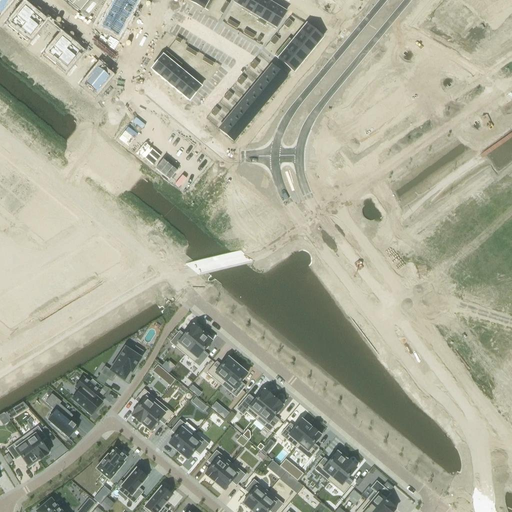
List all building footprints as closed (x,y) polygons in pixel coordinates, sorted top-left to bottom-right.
[(0,0),(0,12),(10,0),(0,0)] [(74,0),(72,4),(80,11),(88,0),(74,0)] [(120,0),(110,0),(108,5),(128,17),(133,7),(120,0)] [(209,0),(187,0),(207,11),(213,2),(209,0)] [(235,0),(234,3),(242,8),(241,10),(247,0),(235,0)] [(247,0),(241,10),(249,15),(258,0),(247,0)] [(264,0),(258,0),(249,15),(257,19),(256,21),(256,22),(268,2),(264,0)] [(458,0),(446,0),(445,3),(453,9),(458,1),(458,0)] [(453,9),(452,10),(461,15),(466,7),(458,1),(453,9)] [(268,2),(256,22),(265,27),(277,7),(268,2)] [(103,14),(102,15),(123,26),(128,17),(108,5),(107,6),(110,7),(105,16),(103,14)] [(11,12),(3,22),(17,34),(34,14),(24,7),(16,17),(11,12)] [(277,7),(265,27),(266,25),(274,30),(276,28),(277,26),(285,12),(277,7)] [(428,9),(417,28),(430,36),(437,24),(442,27),(448,17),(442,13),(440,17),(428,9)] [(34,14),(17,34),(32,46),(40,37),(34,32),(43,22),(34,14)] [(102,15),(97,25),(117,36),(123,26),(102,15)] [(447,30),(440,42),(452,49),(463,31),(452,24),(454,20),(448,17),(442,27),(447,30)] [(502,19),(494,24),(499,33),(507,27),(502,19)] [(483,22),(478,31),(482,33),(488,25),(483,22)] [(306,25),(299,33),(315,47),(322,38),(319,36),(320,35),(316,32),(316,33),(306,25)] [(463,31),(452,49),(464,56),(471,44),(476,47),(482,37),(477,34),(474,38),(463,31)] [(288,38),(288,39),(308,55),(315,47),(299,33),(292,41),(288,38)] [(47,43),(40,52),(54,65),(71,45),(61,37),(53,47),(47,43)] [(481,50),(474,62),(487,70),(498,52),(486,45),(488,41),(482,37),(476,47),(481,50)] [(288,39),(281,47),(301,63),(308,55),(288,39)] [(71,45),(54,65),(55,65),(56,63),(64,70),(63,72),(69,77),(77,67),(71,63),(80,52),(71,45)] [(281,47),(274,56),(294,72),(301,63),(281,47)] [(166,52),(151,70),(159,76),(174,58),(166,52)] [(174,58),(159,76),(166,83),(181,65),(174,58)] [(394,61),(373,76),(380,86),(401,72),(394,61)] [(181,65),(166,83),(173,89),(185,74),(178,69),(181,65)] [(271,66),(264,74),(279,86),(286,78),(271,66)] [(84,74),(77,83),(82,88),(85,84),(95,93),(109,76),(98,68),(89,79),(84,74)] [(185,74),(173,89),(181,95),(193,81),(185,74)] [(264,74),(258,82),(273,94),(279,86),(264,74)] [(420,75),(399,90),(406,101),(416,94),(415,93),(426,85),(420,75)] [(426,85),(415,93),(416,94),(422,103),(443,88),(436,78),(426,85)] [(193,81),(181,95),(189,101),(201,87),(193,81)] [(258,82),(251,90),(266,102),(273,94),(258,82)] [(251,90),(245,98),(260,110),(266,102),(251,90)] [(369,92),(348,106),(355,117),(376,102),(369,92)] [(245,98),(238,105),(253,118),(260,110),(245,98)] [(419,104),(399,119),(406,129),(427,115),(419,104)] [(238,105),(232,113),(246,126),(253,118),(238,105)] [(232,113),(225,121),(240,134),(246,126),(232,113)] [(399,119),(378,133),(386,143),(406,129),(399,119)] [(225,121),(218,129),(233,142),(240,134),(225,121)] [(367,141),(346,155),(354,166),(375,151),(369,143),(367,141)] [(202,151),(173,186),(231,233),(259,198),(235,178),(233,181),(224,174),(226,171),(202,151)] [(3,158),(0,161),(0,178),(10,166),(2,159),(3,158)] [(10,166),(0,178),(0,183),(6,188),(19,172),(18,173),(10,166)] [(19,172),(6,188),(14,195),(27,179),(19,172)] [(27,179),(14,195),(22,202),(35,187),(27,180),(28,179),(27,179)] [(22,202),(22,203),(30,210),(31,209),(43,194),(35,187),(22,202)] [(43,194),(31,209),(39,215),(52,200),(43,194)] [(52,200),(39,215),(39,216),(40,215),(48,222),(60,207),(52,200)] [(60,207),(48,222),(56,229),(54,232),(58,236),(66,227),(61,223),(69,214),(60,207)] [(86,245),(81,248),(87,259),(92,255),(101,270),(112,263),(100,242),(89,249),(86,245)] [(67,265),(57,271),(69,292),(80,285),(72,273),(78,269),(71,257),(65,261),(67,265)] [(44,274),(38,277),(45,289),(51,286),(59,298),(69,292),(57,271),(46,278),(44,274)] [(23,290),(12,296),(24,317),(35,310),(28,298),(33,294),(26,282),(20,286),(23,290)] [(0,300),(0,313),(1,314),(6,311),(14,323),(24,317),(12,296),(2,303),(0,300)] [(178,332),(169,343),(184,355),(202,334),(192,325),(183,336),(178,332)] [(202,334),(184,355),(199,367),(207,357),(202,352),(211,342),(202,334)] [(104,367),(100,374),(112,381),(115,375),(124,381),(130,372),(131,373),(141,359),(139,357),(142,352),(135,347),(131,352),(125,348),(110,371),(104,367)] [(215,363),(206,373),(221,386),(237,366),(228,358),(220,367),(215,363)] [(237,366),(221,386),(235,398),(245,387),(239,383),(247,374),(237,366)] [(79,391),(72,399),(91,415),(102,402),(95,397),(100,391),(83,377),(75,388),(79,391)] [(139,405),(131,415),(140,423),(158,402),(143,390),(134,400),(139,405)] [(248,396),(236,410),(243,415),(245,412),(255,420),(273,398),(263,390),(254,401),(248,396)] [(273,398),(255,420),(269,432),(278,421),(273,417),(282,407),(273,398)] [(158,402),(140,423),(150,431),(159,421),(164,425),(173,414),(158,402)] [(47,420),(47,421),(68,439),(69,439),(68,438),(76,429),(77,429),(65,418),(69,413),(59,404),(54,410),(56,412),(49,421),(47,420)] [(175,435),(168,444),(177,452),(191,436),(190,436),(181,428),(184,425),(179,420),(170,431),(175,435)] [(289,425),(280,435),(294,447),(311,428),(301,420),(294,429),(289,425)] [(37,427),(22,438),(38,461),(49,453),(40,442),(46,438),(37,427)] [(311,428),(294,447),(309,460),(318,449),(313,445),(320,436),(311,428)] [(191,436),(177,452),(187,460),(194,451),(199,456),(208,445),(193,432),(190,436),(191,436)] [(22,438),(7,449),(15,461),(20,457),(28,468),(38,461),(22,438)] [(107,455),(95,469),(109,481),(124,463),(122,462),(125,458),(115,449),(113,452),(112,451),(110,452),(111,453),(109,457),(107,455)] [(212,466),(204,475),(214,483),(230,463),(216,451),(207,462),(212,466)] [(323,459),(314,469),(328,482),(346,460),(336,452),(328,463),(323,459)] [(346,460),(328,482),(343,494),(352,483),(347,479),(356,468),(346,460)] [(230,463),(214,483),(223,491),(231,482),(236,486),(245,475),(230,463)] [(136,469),(118,491),(133,504),(142,493),(137,489),(146,478),(136,469)] [(249,495),(242,504),(251,511),(268,492),(253,480),(244,491),(249,495)] [(373,491),(366,500),(379,511),(392,511),(395,509),(384,500),(390,493),(376,481),(370,489),(373,491)] [(161,488),(143,509),(146,511),(166,511),(167,511),(162,507),(171,496),(170,495),(171,494),(163,487),(162,489),(161,488)] [(268,492),(251,511),(267,511),(268,511),(269,511),(276,511),(282,504),(268,492)] [(61,511),(50,499),(36,511),(35,511),(67,511),(66,510),(63,511),(61,511)] [(379,511),(366,500),(355,511),(379,511)]
